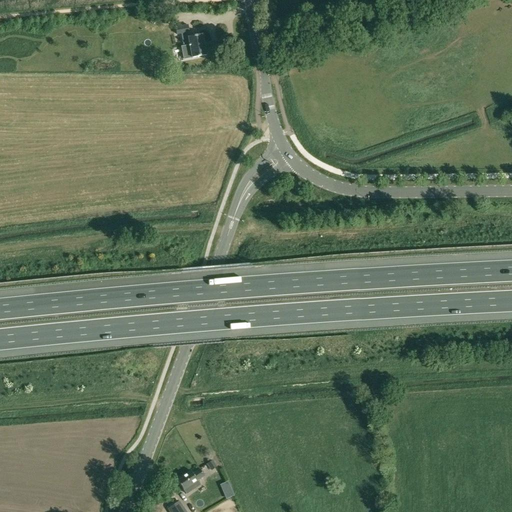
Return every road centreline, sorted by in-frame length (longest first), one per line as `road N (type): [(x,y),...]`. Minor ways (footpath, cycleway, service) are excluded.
road 1 (motorway): [(0,340),(511,302)]
road 2 (motorway): [(511,271),(0,309)]
road 3 (tertiary): [(124,511),(241,195)]
road 4 (tertiary): [(292,161),(345,190),(511,191)]
road 5 (tertiary): [(281,145),(250,0)]
